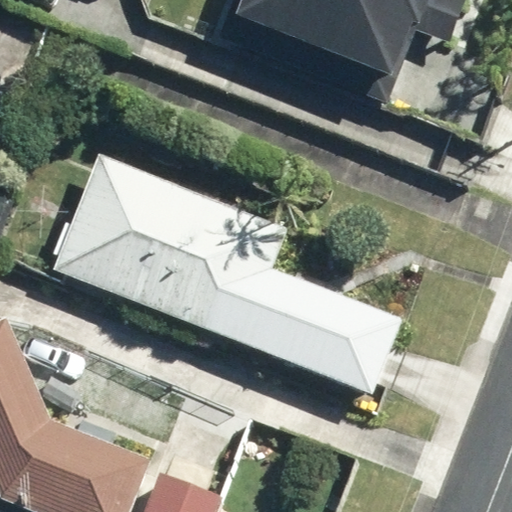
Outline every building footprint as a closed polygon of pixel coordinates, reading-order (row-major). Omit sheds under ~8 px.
[(247,0),(234,33),(392,97),(415,41),(450,56),(469,8),(449,0),(247,0)] [(97,165),(51,280),(275,371),(302,305),(267,291),(287,242),(97,165)] [(395,346),(311,314),(290,368),(375,400),(395,346)] [(135,511),(151,473),(50,434),(7,331),(0,333),(0,510),(4,511),(135,511)] [(224,511),(225,509),(158,482),(145,511),(224,511)]
